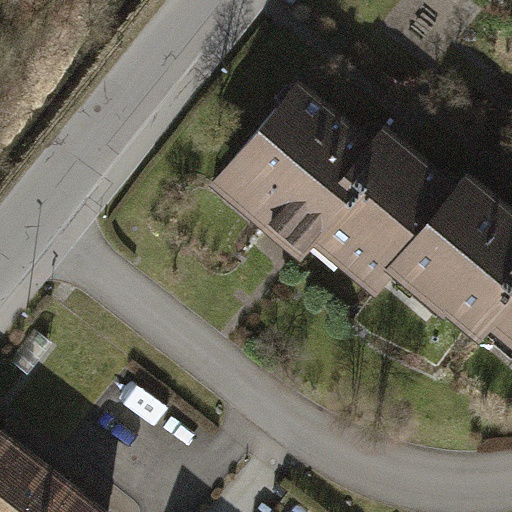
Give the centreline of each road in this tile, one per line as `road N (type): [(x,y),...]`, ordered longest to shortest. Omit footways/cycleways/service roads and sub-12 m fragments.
road 1 (residential): [(36,234),(346,465),(429,493),(511,495)]
road 2 (tertiary): [(36,234),(225,0)]
